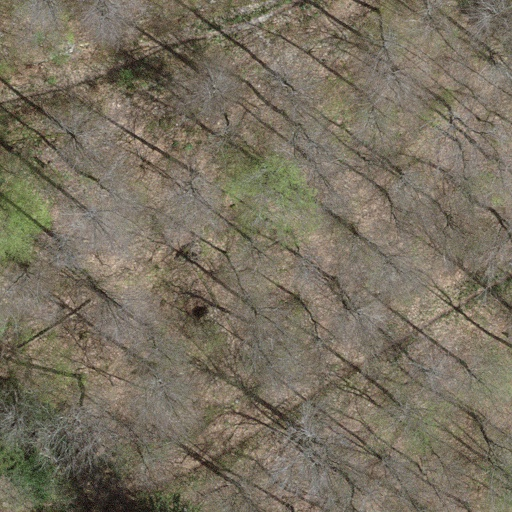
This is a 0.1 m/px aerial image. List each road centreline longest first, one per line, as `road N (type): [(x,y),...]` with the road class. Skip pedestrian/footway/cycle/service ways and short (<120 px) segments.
road 1 (track): [(25,501),(156,494),(327,369),(511,271)]
road 2 (track): [(0,79),(252,0)]
